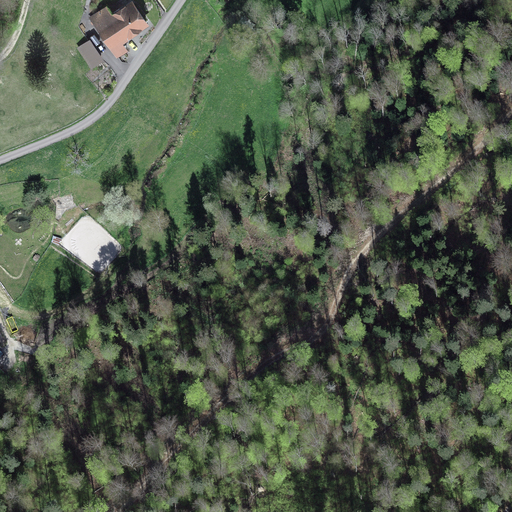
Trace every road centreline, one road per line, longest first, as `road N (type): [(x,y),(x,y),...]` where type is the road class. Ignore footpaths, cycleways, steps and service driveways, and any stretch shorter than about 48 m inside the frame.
road 1 (track): [(119,511),(258,369),(321,334),(352,266),(511,112)]
road 2 (residential): [(0,159),(98,113),(180,0)]
